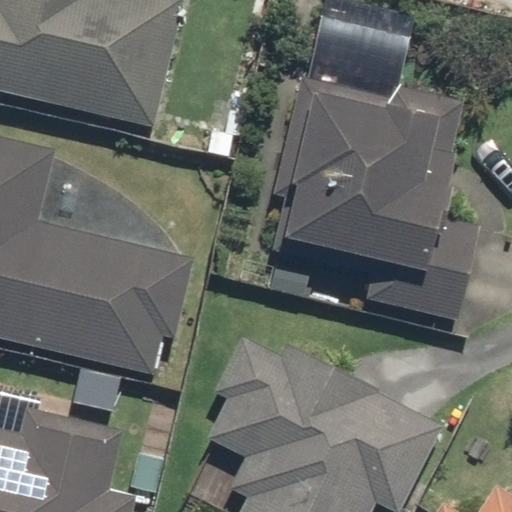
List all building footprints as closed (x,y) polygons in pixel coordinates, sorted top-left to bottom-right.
[(0,0),(0,99),(151,134),(181,0),(180,0),(0,0)] [(355,305),(446,326),(467,237),(429,228),(457,107),(383,90),(380,103),(291,82),(263,200),(275,203),(262,258),(361,280),(355,305)] [(0,347),(145,382),(155,343),(167,346),(187,263),(31,226),(47,156),(0,144),(0,347)] [(372,511),(393,511),(436,429),(277,347),(269,361),(231,341),(201,400),(215,407),(195,446),(232,465),(216,496),(237,507),(234,511),(366,511),(368,510),(372,511)] [(0,511),(127,511),(130,499),(104,492),(117,435),(16,411),(11,436),(0,433),(0,511)] [(511,511),(511,503),(486,487),(469,511),(444,511),(436,506),(432,511),(511,511)]
